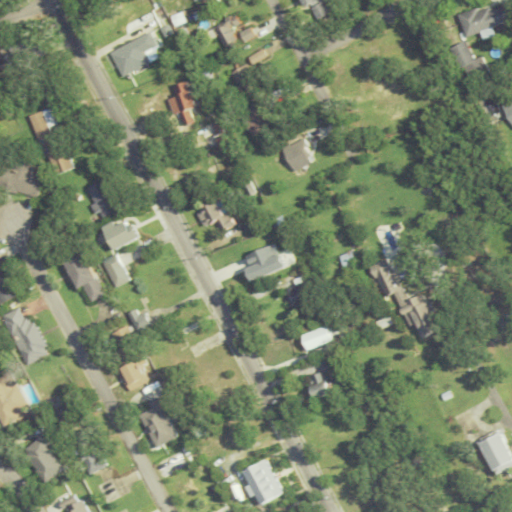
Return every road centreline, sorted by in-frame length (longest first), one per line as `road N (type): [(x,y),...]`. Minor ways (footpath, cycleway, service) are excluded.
road 1 (residential): [(328,511),(52,0)]
road 2 (residential): [(11,223),(169,511)]
road 3 (residential): [(272,0),(355,152)]
road 4 (residential): [(411,0),(305,61)]
